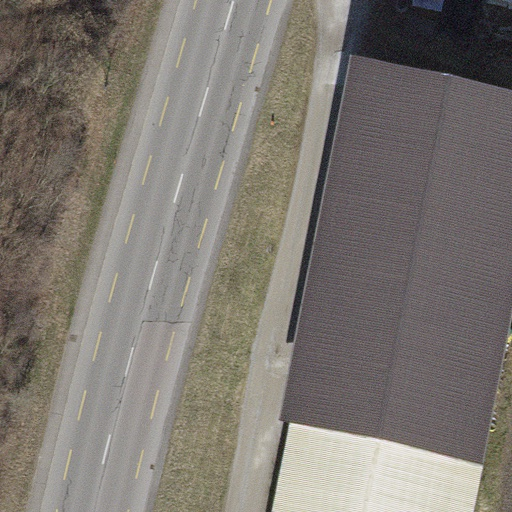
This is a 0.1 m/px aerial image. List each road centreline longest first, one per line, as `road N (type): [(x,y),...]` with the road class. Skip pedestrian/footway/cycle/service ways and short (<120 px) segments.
road 1 (primary): [(93,511),(235,0)]
road 2 (track): [(338,54),(511,89)]
